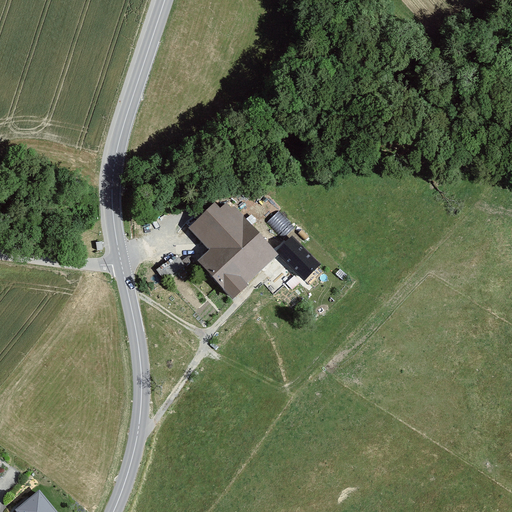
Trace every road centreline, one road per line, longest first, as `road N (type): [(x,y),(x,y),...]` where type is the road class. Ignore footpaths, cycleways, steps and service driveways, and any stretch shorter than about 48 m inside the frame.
road 1 (tertiary): [(121,264),(112,171),(164,0)]
road 2 (tertiary): [(113,511),(140,425),(142,372),(121,264)]
road 3 (residential): [(121,264),(0,254)]
